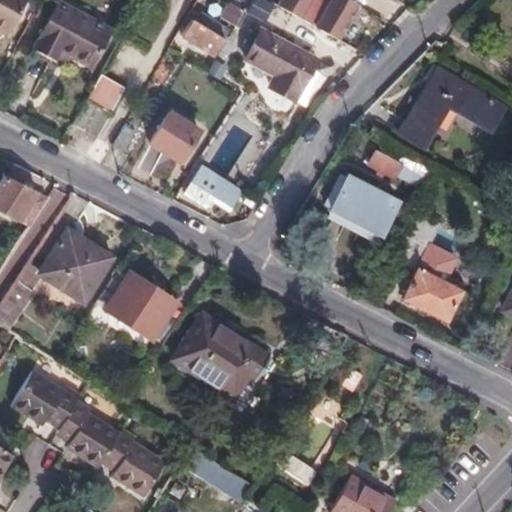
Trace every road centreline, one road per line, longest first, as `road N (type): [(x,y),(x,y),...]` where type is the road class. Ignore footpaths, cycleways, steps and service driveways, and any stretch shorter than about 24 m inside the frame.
road 1 (residential): [(246,265),(326,120),(453,0)]
road 2 (residential): [(511,400),(246,265)]
road 3 (residential): [(246,265),(0,137)]
